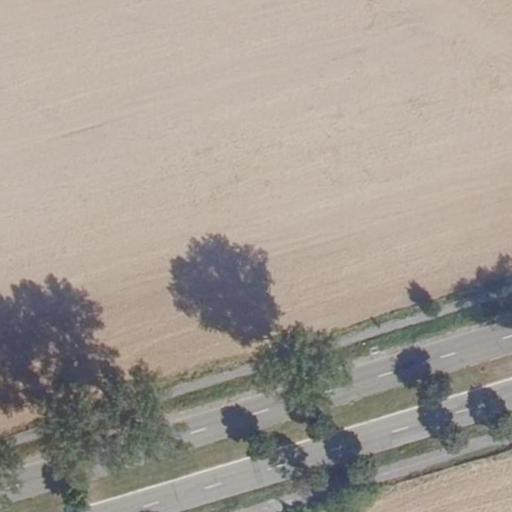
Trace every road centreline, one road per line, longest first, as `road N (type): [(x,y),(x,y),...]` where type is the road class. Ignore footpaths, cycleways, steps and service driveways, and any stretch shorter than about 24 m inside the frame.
road 1 (secondary): [(511,337),(0,492)]
road 2 (secondary): [(144,511),(511,399)]
